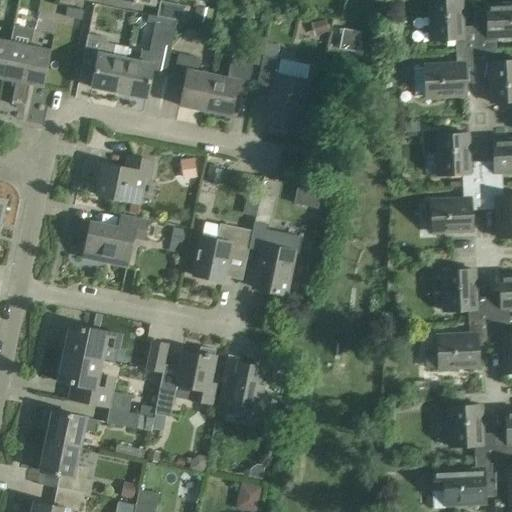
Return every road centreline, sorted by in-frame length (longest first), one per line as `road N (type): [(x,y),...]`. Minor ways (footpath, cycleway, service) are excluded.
road 1 (residential): [(39,167),(57,123),(93,112),(273,154)]
road 2 (residential): [(17,288),(248,329)]
road 3 (residential): [(17,288),(39,167)]
